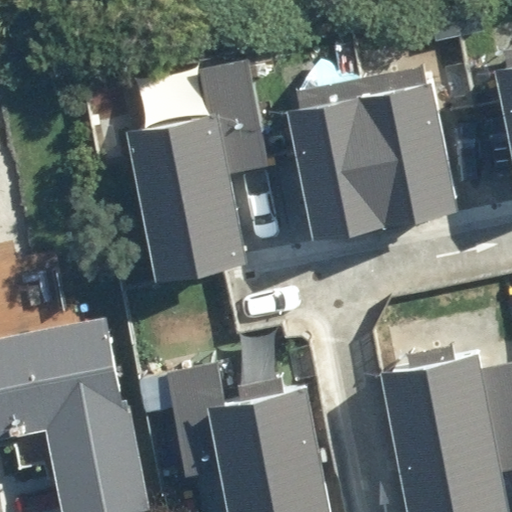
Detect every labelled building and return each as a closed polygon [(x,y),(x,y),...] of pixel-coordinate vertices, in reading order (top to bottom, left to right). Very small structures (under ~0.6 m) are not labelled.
[(142,117),(170,265),(260,248),(242,158),(277,151),(257,47),(208,57),(216,103),(142,117)] [(367,67),(395,205),(464,189),(436,51),(367,67)] [(297,80),(325,219),(395,205),(367,67),(297,80)] [(123,310),(0,332),(0,428),(54,418),(70,511),(108,511),(158,503),(123,310)] [(397,354),(429,510),(511,492),(511,348),(489,354),(485,335),(397,354)] [(248,511),(341,511),(314,369),(239,384),(230,338),(181,347),(200,451),(235,444),(248,511)]
